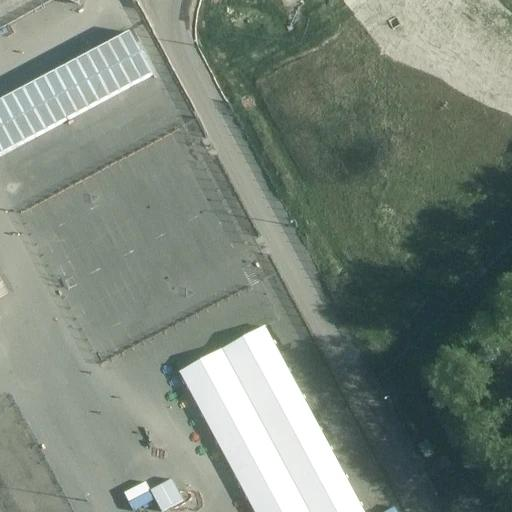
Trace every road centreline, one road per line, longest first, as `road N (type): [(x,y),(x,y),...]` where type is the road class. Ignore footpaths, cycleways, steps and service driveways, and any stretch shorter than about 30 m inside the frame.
road 1 (unclassified): [(427,511),(153,0)]
road 2 (unknown): [(51,329),(89,405),(226,312),(258,300),(283,308),(372,475)]
road 3 (unknown): [(0,173),(158,97)]
road 4 (unknown): [(147,365),(224,511)]
road 5 (unknown): [(130,0),(0,69)]
